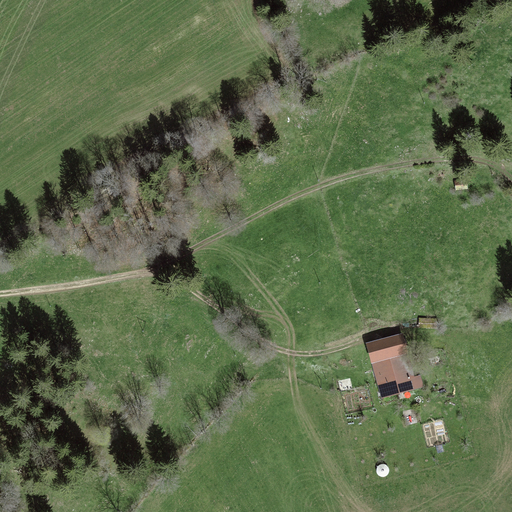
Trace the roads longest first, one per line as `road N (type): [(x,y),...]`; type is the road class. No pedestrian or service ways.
road 1 (track): [(496,165),(461,159),(345,177),(267,207),(161,274)]
road 2 (track): [(0,293),(161,274),(307,362)]
